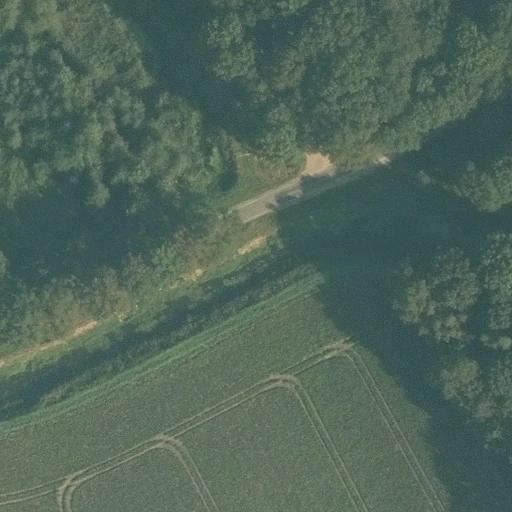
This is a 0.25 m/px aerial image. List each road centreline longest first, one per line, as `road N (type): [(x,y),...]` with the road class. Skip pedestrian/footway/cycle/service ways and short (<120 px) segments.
road 1 (unclassified): [(0,301),(511,88)]
road 2 (track): [(149,0),(218,102),(255,201)]
road 3 (track): [(328,171),(235,0)]
